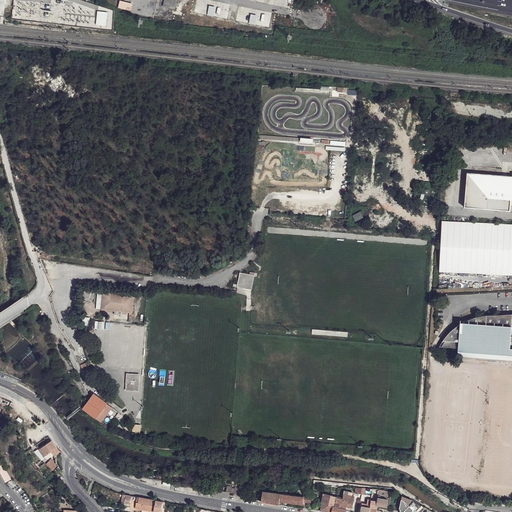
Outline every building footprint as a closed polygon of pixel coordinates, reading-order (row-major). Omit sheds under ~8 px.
[(511,176),(467,173),(464,207),(510,211),(510,205),(511,200),(511,199),(511,176)] [(363,218),(360,212),(352,216),(355,222),(363,218)] [(511,225),(443,221),(440,271),(511,274),(511,225)] [(253,275),(238,272),(236,284),(232,283),(232,286),(242,288),(243,285),(249,286),(250,281),(252,281),(253,275)] [(242,288),(250,289),(252,281),(250,281),(249,286),(243,285),(242,288)] [(102,298),(101,310),(115,311),(119,311),(133,313),(134,295),(98,292),(97,298),(102,298)] [(458,348),(458,352),(509,355),(510,348),(511,327),(511,326),(511,314),(490,315),(484,316),(479,317),(474,318),(469,319),(462,322),(460,322),(460,324),(455,327),(452,330),(450,332),(446,336),(443,341),(440,346),(458,348)] [(299,328),(299,334),(361,339),(362,333),(299,328)] [(511,348),(510,348),(509,355),(458,352),(458,356),(511,360),(511,348)] [(134,390),(137,390),(138,380),(139,380),(139,376),(131,375),(131,374),(128,374),(127,384),(126,384),(126,389),(134,389),(134,390)] [(107,403),(94,394),(88,402),(83,409),(96,418),(107,403)] [(101,422),(112,407),(107,403),(96,418),(101,422)] [(113,408),(109,412),(115,417),(118,413),(113,408)] [(52,441),(41,448),(46,455),(52,452),(53,454),(58,451),(52,441)] [(38,450),(43,457),(46,455),(41,448),(38,450)] [(0,459),(0,473),(5,483),(11,479),(0,459)] [(50,460),(46,464),(54,472),(58,467),(50,460)] [(378,501),(377,506),(380,506),(386,507),(389,491),(379,489),(378,501)] [(263,491),(261,502),(279,505),(279,501),(303,504),(303,502),(304,497),(303,496),(263,491)] [(336,498),(336,504),(340,505),(339,507),(346,509),(347,507),(352,508),(355,496),(352,496),(348,495),(349,491),(344,491),(343,499),(336,498)] [(303,494),(303,496),(304,497),(306,497),(306,503),(311,503),(312,494),(303,494)] [(323,494),(320,511),(328,511),(331,511),(333,506),(329,505),(331,495),(323,494)] [(336,498),(337,497),(331,495),(329,505),(333,506),(331,511),(345,511),(346,509),(339,507),(340,505),(336,504),(336,498)] [(402,496),(399,508),(400,511),(414,511),(421,506),(412,500),(402,496)] [(136,502),(135,508),(154,511),(156,500),(139,497),(138,503),(136,502)] [(156,500),(154,511),(155,511),(160,511),(163,502),(156,500)] [(362,503),(360,511),(369,511),(370,507),(371,500),(368,500),(367,504),(362,503)]
